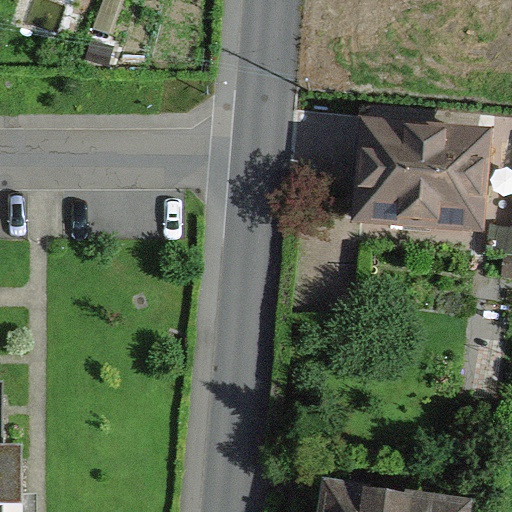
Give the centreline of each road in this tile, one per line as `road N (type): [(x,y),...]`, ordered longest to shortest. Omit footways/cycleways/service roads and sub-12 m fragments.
road 1 (residential): [(257,151),(230,511)]
road 2 (residential): [(257,151),(0,152)]
road 3 (residential): [(270,0),(257,151)]
